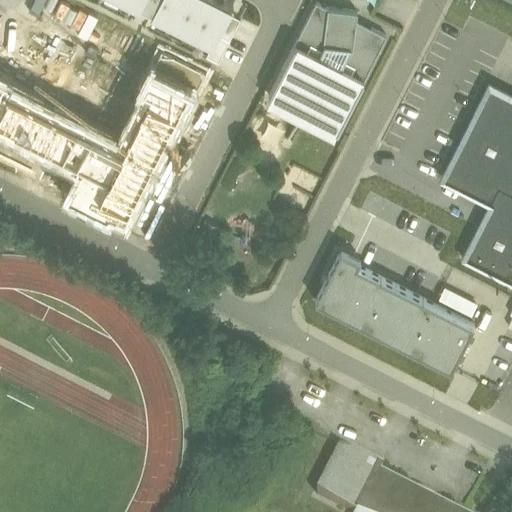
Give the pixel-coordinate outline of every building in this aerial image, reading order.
[(131,0),(140,4),(141,2),(153,8),(152,10),(214,41),(229,12),(234,1),(231,0),(131,0)] [(339,128),(386,33),(357,18),(358,9),(330,5),(320,0),(316,0),(270,94),(339,128)] [(208,53),(219,58),(240,17),(229,12),(214,41),(208,53)] [(14,76),(0,68),(0,125),(104,177),(97,192),(131,208),(192,86),(159,70),(123,143),(9,87),(14,76)] [(511,98),(492,88),(446,179),(489,201),(462,254),(511,279),(511,98)] [(219,226),(205,219),(196,238),(210,245),(219,226)] [(457,358),(477,315),(358,258),(364,245),(346,236),(319,292),(457,358)] [(337,449),(317,440),(309,457),(329,467),(337,449)] [(456,511),(381,474),(384,468),(341,446),(316,495),(349,511),(456,511)]
